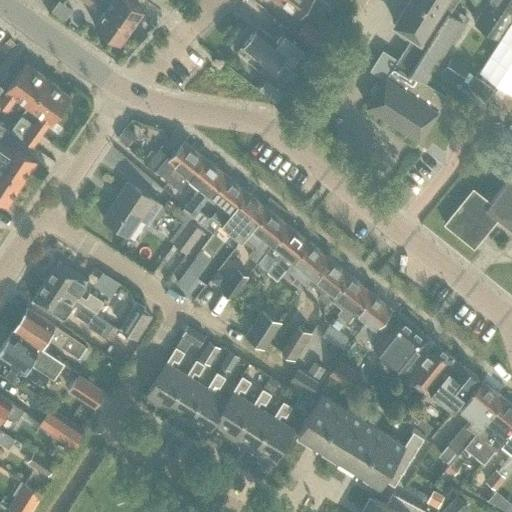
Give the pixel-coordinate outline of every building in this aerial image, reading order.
[(112,0),(106,9),(131,27),(143,10),(128,0),(112,0)] [(276,0),(300,17),(308,6),(321,15),(329,4),(323,0),(276,0)] [(409,0),(393,26),(401,31),(398,35),(408,41),(396,60),(383,52),(377,62),(379,73),(384,77),(366,105),(419,139),(438,110),(437,109),(446,95),(424,81),(462,21),(448,12),(455,0),(409,0)] [(511,12),(511,0),(488,0),(474,22),(497,36),(511,12)] [(131,27),(106,9),(94,25),(119,43),(131,27)] [(321,33),(305,21),(297,32),(314,44),(321,33)] [(263,63),(273,70),(281,59),(293,68),(310,46),(290,31),(280,43),(258,25),(242,46),(252,54),(248,59),(260,68),(263,63)] [(450,58),(443,69),(462,81),(469,70),(450,58)] [(27,106),(48,79),(26,63),(6,90),(7,91),(0,99),(0,103),(7,108),(15,97),(27,106)] [(495,86),(476,72),(467,85),(486,99),(495,86)] [(21,115),(10,130),(17,136),(18,135),(32,145),(49,122),(50,122),(70,95),(48,79),(27,106),(40,115),(33,124),(21,115)] [(283,93),(266,80),(258,90),(276,103),(283,93)] [(0,167),(21,182),(36,161),(12,145),(17,136),(10,131),(0,123),(0,167)] [(170,141),(159,132),(150,145),(161,153),(170,141)] [(189,177),(205,157),(184,140),(169,159),(166,156),(155,170),(179,190),(189,177)] [(205,157),(189,177),(202,187),(195,197),(193,195),(182,209),(190,216),(201,203),(202,204),(206,199),(210,194),(226,174),(205,157)] [(0,198),(7,204),(21,182),(0,167),(0,198)] [(246,191),(226,174),(210,194),(206,199),(218,208),(211,216),(210,215),(203,224),(212,232),(220,222),(221,222),(229,212),(246,191)] [(444,222),(474,247),(498,217),(511,228),(511,176),(491,201),(473,187),(444,222)] [(103,218),(128,235),(140,217),(148,222),(160,204),(127,182),(103,218)] [(267,207),(246,191),(229,212),(241,222),(239,226),(234,231),(242,238),(243,236),(251,227),(267,207)] [(267,207),(251,227),(243,236),(255,246),(248,255),(257,262),(265,250),(271,243),(272,243),(288,224),(267,207)] [(203,229),(189,219),(172,243),(186,253),(203,229)] [(288,224),(272,243),(271,243),(265,250),(277,259),(267,271),(277,279),(286,268),(286,269),(308,241),(288,224)] [(218,241),(210,235),(193,258),(201,264),(218,241)] [(308,241),(286,269),(296,276),(292,281),(296,285),(300,280),(307,285),(309,282),(329,258),(308,241)] [(329,258),(309,282),(321,292),(317,297),(326,305),(331,299),(331,298),(350,274),(329,258)] [(59,259),(46,279),(96,312),(103,301),(90,292),(86,298),(78,293),(88,278),(59,259)] [(88,280),(116,300),(127,285),(100,265),(88,280)] [(248,276),(237,268),(220,291),(231,300),(248,276)] [(184,270),(174,283),(184,290),(193,277),(184,270)] [(371,291),(350,274),(331,298),(331,299),(342,307),(337,313),(339,315),(332,324),(338,329),(345,320),(346,320),(354,310),(355,310),(371,291)] [(95,313),(96,312),(46,279),(32,299),(61,318),(71,302),(76,305),(72,312),(88,323),(87,325),(105,337),(113,325),(95,313)] [(371,291),(355,310),(367,320),(354,337),(369,349),(373,345),(380,336),(373,330),(376,328),(392,308),(371,291)] [(152,314),(134,303),(119,327),(138,338),(152,314)] [(27,307),(13,329),(38,346),(40,346),(47,336),(78,357),(85,345),(27,307)] [(282,321),(262,308),(244,336),(264,348),(282,321)] [(398,313),(380,336),(373,345),(396,363),(403,354),(404,355),(405,352),(411,357),(428,337),(398,313)] [(206,335),(188,324),(181,335),(199,346),(206,335)] [(312,333),(299,324),(282,351),(295,360),(312,333)] [(63,362),(40,346),(38,346),(36,349),(10,332),(0,347),(0,356),(23,372),(30,362),(53,377),(63,362)] [(428,337),(411,357),(414,359),(412,362),(411,361),(402,372),(407,376),(407,377),(425,392),(428,387),(429,388),(453,357),(428,337)] [(221,347),(208,340),(197,358),(210,365),(221,347)] [(166,408),(186,372),(171,363),(174,359),(178,362),(185,351),(176,346),(145,395),(166,408)] [(239,356),(229,350),(220,364),(230,370),(239,356)] [(478,377),(453,357),(429,388),(435,393),(440,387),(459,402),(478,377)] [(186,421),(207,385),(191,375),(193,371),(198,374),(204,363),(195,358),(186,372),(166,408),(186,421)] [(363,376),(338,359),(329,374),(353,390),(363,376)] [(319,381),(298,367),(290,380),(311,393),(319,381)] [(207,434),(228,398),(212,388),(214,384),(219,387),(225,376),(216,371),(207,385),(186,421),(207,434)] [(105,391),(78,373),(67,390),(94,408),(105,391)] [(212,425),(233,438),(254,402),(238,392),(240,388),(245,391),(251,380),(242,375),(228,398),(212,425)] [(474,432),(502,397),(482,380),(460,408),(471,417),(465,425),(464,423),(447,444),(458,454),(474,433),(474,432)] [(253,451),(275,415),(259,405),(261,401),(265,404),(272,393),(263,388),(254,402),(233,438),(253,451)] [(23,409),(0,393),(0,416),(4,410),(17,418),(23,409)] [(322,393),(297,433),(380,484),(384,479),(394,485),(424,437),(413,431),(405,444),(322,393)] [(511,404),(502,397),(474,432),(474,433),(489,444),(481,453),(487,458),(500,442),(511,427),(511,404)] [(279,418),(282,414),(286,417),(293,406),(284,401),(275,415),(253,451),(274,463),(295,428),(279,418)] [(84,428),(49,405),(37,424),(72,447),(84,428)] [(511,427),(500,442),(511,451),(511,452),(498,470),(495,468),(485,481),(495,490),(511,468),(511,427)] [(0,440),(8,447),(14,438),(0,428),(0,440)] [(60,467),(34,450),(27,462),(53,478),(60,467)] [(13,511),(29,511),(42,493),(24,482),(7,507),(13,511)] [(423,499),(436,505),(442,494),(429,488),(423,499)] [(495,490),(488,499),(502,507),(507,500),(495,490)] [(364,511),(426,511),(427,511),(391,492),(385,503),(373,496),(364,511)]
